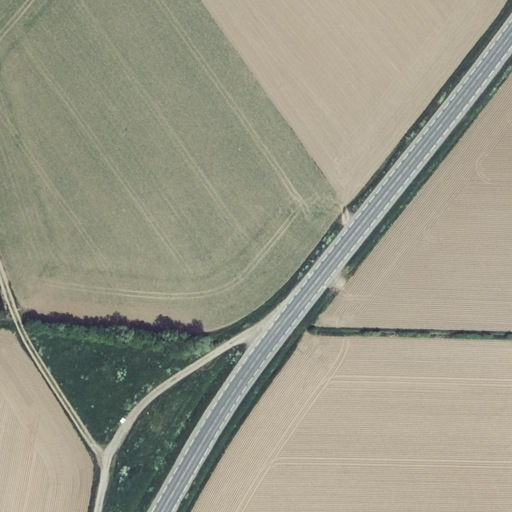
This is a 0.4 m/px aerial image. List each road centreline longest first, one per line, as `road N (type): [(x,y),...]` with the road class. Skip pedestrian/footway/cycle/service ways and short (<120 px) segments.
road 1 (secondary): [(511,32),(242,377),(161,511)]
road 2 (track): [(96,511),(105,461),(140,404),(251,332),(281,325)]
road 3 (track): [(105,461),(31,348),(0,273)]
